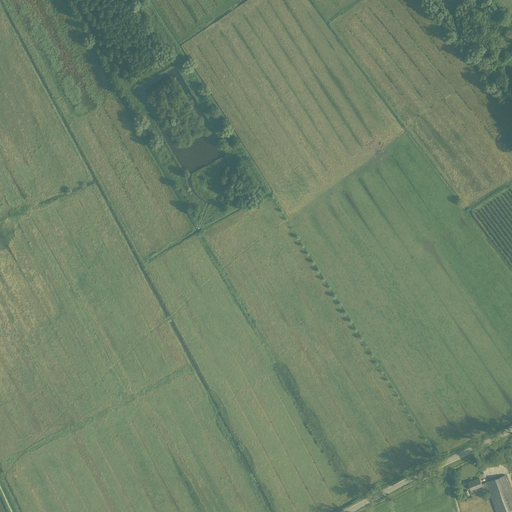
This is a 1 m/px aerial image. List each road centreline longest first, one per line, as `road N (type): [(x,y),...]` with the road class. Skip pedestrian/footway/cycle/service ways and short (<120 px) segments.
road 1 (track): [(188,194),(206,212),(213,208),(198,177),(230,157),(230,148),(139,0)]
road 2 (tertiary): [(348,511),(511,428)]
